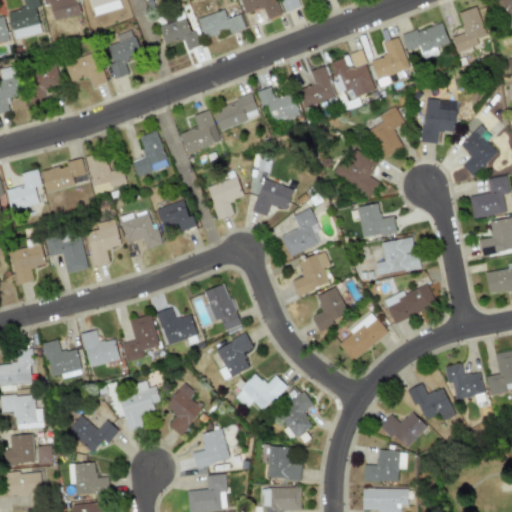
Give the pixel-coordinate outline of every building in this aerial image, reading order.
[(13,39),(40,33),(34,7),(38,6),(36,0),(21,0),(23,7),(6,12),(13,39)] [(41,0),(42,4),(47,3),(51,21),(79,14),(76,0),(41,0)] [(89,0),(93,15),(120,8),(117,0),(89,0)] [(261,8),(266,20),(279,15),(273,0),(238,0),(244,14),(261,8)] [(279,0),(283,12),(299,7),(297,0),(279,0)] [(511,17),(511,0),(494,0),(497,20),(511,17)] [(477,45),(475,38),(483,35),(474,6),(456,12),(463,33),(450,37),(455,52),(477,45)] [(196,19),(203,38),(227,29),(229,33),(243,28),(238,14),(226,19),(222,9),(196,19)] [(162,44),(182,39),(185,49),(199,46),(194,31),(188,32),(182,12),(162,18),(164,25),(158,26),(162,44)] [(0,43),(8,42),(3,16),(0,16),(0,43)] [(434,48),(447,43),(440,22),(416,31),(415,29),(399,35),(405,51),(417,47),(421,59),(436,53),(434,48)] [(114,34),(116,43),(106,45),(111,63),(109,64),(112,78),(128,74),(124,61),(138,58),(131,30),(114,34)] [(369,60),(377,86),(389,83),(387,76),(394,74),(396,79),(404,76),(402,69),(406,68),(397,37),(381,42),(385,55),(369,60)] [(372,91),(361,49),(348,53),(352,67),(345,69),(342,58),(328,62),(336,92),(346,90),(348,97),(372,91)] [(104,82),(93,52),(63,63),(70,82),(87,76),(91,87),(104,82)] [(0,112),(9,111),(5,96),(19,93),(13,66),(0,69),(0,112)] [(43,100),(41,88),(57,85),(54,66),(27,70),(32,102),(43,100)] [(260,106),(266,105),(271,122),(297,114),(291,93),(272,99),(269,87),(255,91),(260,106)] [(211,108),(218,130),(258,118),(251,96),(211,108)] [(453,132),(454,102),(449,102),(449,109),(444,109),(444,102),(439,102),(439,99),(422,99),(420,142),(435,143),(436,131),(453,132)] [(380,122),(366,129),(380,159),(401,148),(393,131),(403,126),(394,106),(377,115),(380,122)] [(219,141),(207,110),(191,116),(195,127),(178,133),(186,154),(219,141)] [(457,145),(469,156),(460,165),(471,177),(496,153),(485,141),(489,137),(478,125),(457,145)] [(167,166),(155,131),(137,137),(143,156),(130,161),(136,177),(167,166)] [(376,162),(351,147),(334,174),(369,196),(377,183),(367,176),(376,162)] [(126,184),(122,167),(107,171),(102,152),(83,156),(92,193),(126,184)] [(71,177),(84,174),(80,160),(39,170),(45,192),(73,185),(71,177)] [(19,173),(22,185),(4,189),(9,210),(37,204),(33,187),(39,185),(35,169),(19,173)] [(468,196),(471,218),(511,212),(505,175),(485,178),(487,193),(468,196)] [(242,196),(235,176),(205,188),(217,220),(232,214),(227,202),(242,196)] [(284,210),(291,188),(261,179),(251,211),(265,216),(268,205),(284,210)] [(180,232),(195,226),(191,215),(187,216),(181,200),(154,209),(161,226),(169,223),(170,226),(177,224),(180,232)] [(379,219),(376,203),(355,207),(361,239),(395,232),(391,216),(379,219)] [(278,237),(288,257),(317,243),(309,226),(315,223),(308,208),(290,216),(296,229),(278,237)] [(144,249),(160,244),(154,224),(150,225),(146,211),(132,215),(131,212),(117,216),(125,243),(141,238),(144,249)] [(511,248),(511,223),(511,217),(486,222),(489,237),(477,239),(480,255),(511,248)] [(120,245),(112,219),(95,223),(97,229),(83,232),(92,266),(108,262),(104,249),(120,245)] [(86,268),(77,230),(43,239),(48,257),(60,253),(65,273),(86,268)] [(379,243),(382,261),(374,262),(377,275),(417,268),(411,237),(379,243)] [(44,264),(39,244),(8,252),(16,285),(32,281),(29,268),(44,264)] [(295,261),(301,276),(290,281),(295,295),(327,283),(322,268),(328,266),(322,251),(295,261)] [(511,269),(484,273),(487,294),(511,290),(511,269)] [(239,324),(222,283),(200,292),(212,321),(218,319),(223,331),(239,324)] [(402,294),(401,291),(381,299),(391,323),(434,306),(424,284),(402,294)] [(320,311),(309,317),(317,330),(347,314),(333,286),(313,297),(320,311)] [(155,312),(164,344),(195,335),(189,314),(172,319),(169,308),(155,312)] [(350,362),(386,332),(370,313),(335,342),(350,362)] [(127,319),(131,340),(120,342),(123,361),(142,358),(140,350),(156,346),(150,315),(127,319)] [(97,342),(94,330),(79,333),(87,367),(117,360),(113,339),(97,342)] [(248,367),(240,353),(251,347),(243,333),(214,348),(229,377),(248,367)] [(48,377),(59,374),(59,378),(80,373),(74,348),(59,352),(56,340),(41,343),(48,377)] [(0,384),(30,384),(29,348),(14,349),(15,363),(0,363),(0,384)] [(511,389),(511,349),(493,353),(497,374),(484,376),(487,394),(511,389)] [(442,367),(446,384),(450,384),(454,400),(482,393),(477,372),(461,376),(458,363),(442,367)] [(265,384),(253,373),(232,396),(244,408),(251,401),(261,411),(285,386),(273,375),(265,384)] [(153,386),(145,388),(143,380),(123,386),(125,394),(116,397),(126,432),(140,427),(136,414),(152,409),(150,403),(158,401),(153,386)] [(192,392),(181,383),(163,406),(174,415),(166,425),(179,436),(200,409),(187,398),(192,392)] [(407,389),(421,420),(436,413),(440,420),(452,415),(440,387),(424,394),(419,384),(407,389)] [(311,405),(303,393),(275,411),(285,426),(281,429),(288,440),(310,426),(301,411),(311,405)] [(41,427),(40,408),(32,409),(32,394),(0,395),(0,412),(12,412),(13,429),(41,427)] [(398,423),(389,414),(378,426),(404,449),(424,426),(408,411),(398,423)] [(105,443),(116,431),(103,420),(95,430),(78,415),(65,431),(90,453),(101,440),(105,443)] [(227,459),(220,429),(198,434),(202,449),(190,452),(194,468),(227,459)] [(4,464),(34,462),(31,434),(8,436),(9,449),(3,450),(4,464)] [(35,446),(49,445),(51,463),(37,465),(35,446)] [(259,463),(265,463),(265,478),(299,480),(299,466),(286,465),(287,447),(260,445),(259,463)] [(362,464),(361,480),(395,482),(396,469),(403,469),(404,452),(375,450),(375,465),(362,464)] [(72,464),(93,463),(94,473),(95,473),(96,478),(108,477),(109,492),(75,495),(72,464)] [(5,473),(18,472),(18,474),(38,472),(42,506),(30,507),(29,495),(16,497),(16,495),(7,496),(5,473)] [(205,489),(185,491),(186,511),(202,511),(226,509),(222,473),(203,475),(205,489)] [(279,511),(279,510),(298,510),(299,487),(260,487),(259,511),(279,511)] [(406,489),(360,488),(360,509),(381,510),(381,511),(397,511),(398,505),(405,505),(406,489)] [(71,511),(71,505),(105,501),(105,511),(71,511)]
